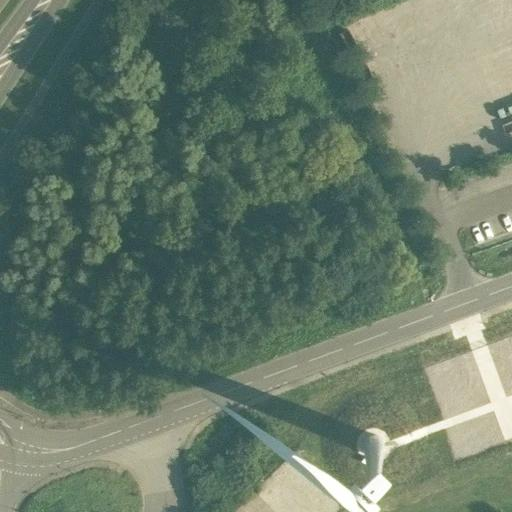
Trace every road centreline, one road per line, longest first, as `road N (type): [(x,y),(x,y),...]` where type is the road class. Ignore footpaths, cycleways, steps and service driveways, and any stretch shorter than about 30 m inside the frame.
road 1 (unclassified): [(511,286),(175,410)]
road 2 (unclassified): [(0,443),(56,450),(175,410)]
